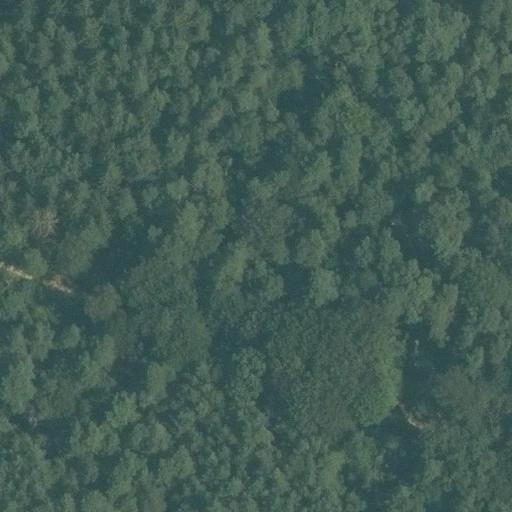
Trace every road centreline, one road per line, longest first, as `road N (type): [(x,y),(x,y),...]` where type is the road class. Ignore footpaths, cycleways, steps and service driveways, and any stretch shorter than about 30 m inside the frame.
road 1 (track): [(511,451),(0,243)]
road 2 (track): [(0,442),(214,0)]
